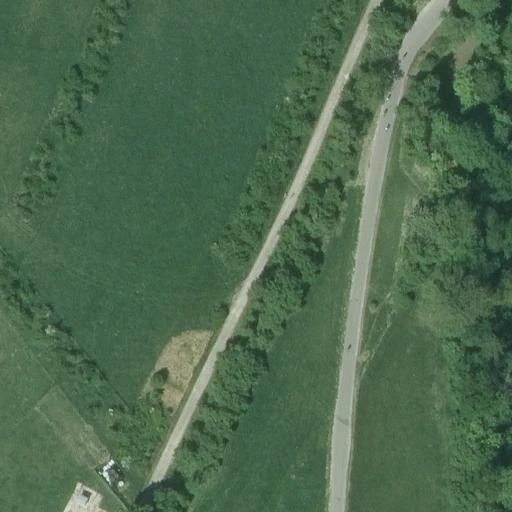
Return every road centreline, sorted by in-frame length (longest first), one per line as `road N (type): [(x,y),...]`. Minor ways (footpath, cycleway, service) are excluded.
road 1 (track): [(375,0),(301,179),(140,511)]
road 2 (residential): [(381,143),(335,511)]
road 3 (unclassified): [(447,0),(410,49),(381,143)]
